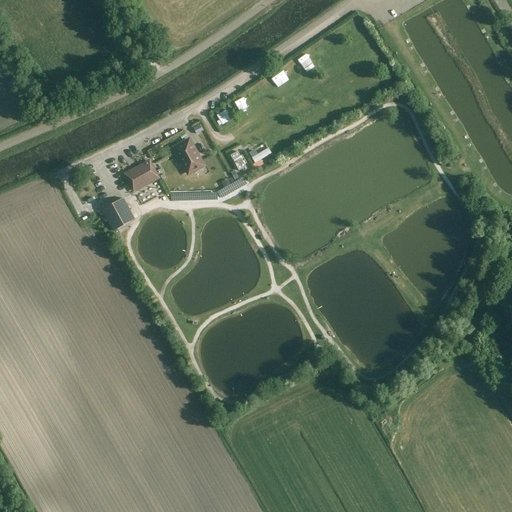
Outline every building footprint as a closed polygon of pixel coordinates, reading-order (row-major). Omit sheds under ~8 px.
[(304,48),(298,53),(303,58),(309,53),(304,48)] [(261,92),(253,84),(246,90),(253,99),(261,92)] [(226,121),(234,116),(228,105),(219,110),(226,121)] [(189,174),(203,166),(189,140),(175,149),(189,174)] [(257,161),(273,152),(269,145),(253,154),(257,161)] [(230,156),(239,171),(246,167),(237,152),(230,156)] [(150,162),(125,175),(134,191),(159,178),(157,175),(163,172),(161,169),(155,172),(150,162)] [(123,199),(102,210),(113,232),(134,220),(123,199)]
